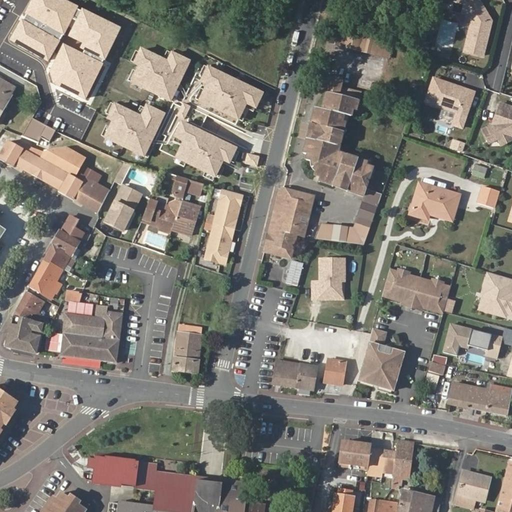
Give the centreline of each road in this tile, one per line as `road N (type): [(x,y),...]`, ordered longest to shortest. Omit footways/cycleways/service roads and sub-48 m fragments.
road 1 (residential): [(219,397),(312,0)]
road 2 (tertiary): [(219,397),(511,440)]
road 3 (residential): [(0,315),(59,209),(54,198),(0,167)]
road 4 (tertiary): [(0,367),(119,385)]
